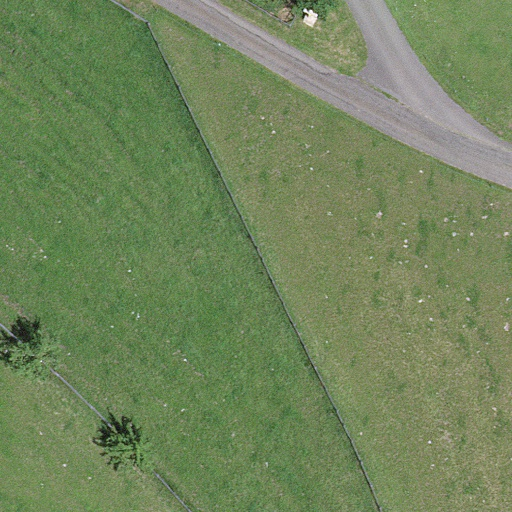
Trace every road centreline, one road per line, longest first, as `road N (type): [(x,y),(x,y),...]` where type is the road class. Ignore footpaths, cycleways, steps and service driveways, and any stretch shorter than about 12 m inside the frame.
road 1 (unclassified): [(178,0),(390,122),(511,172)]
road 2 (track): [(461,152),(357,0)]
